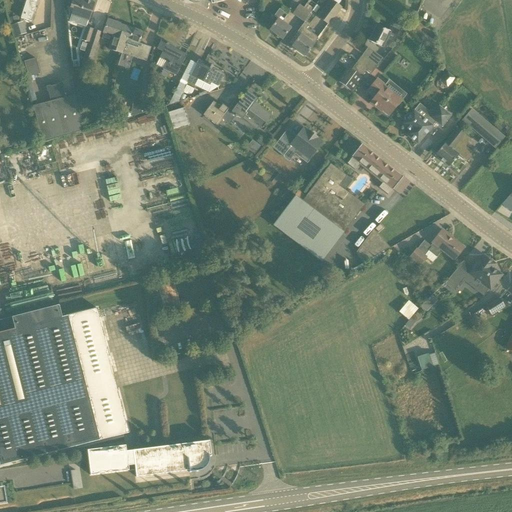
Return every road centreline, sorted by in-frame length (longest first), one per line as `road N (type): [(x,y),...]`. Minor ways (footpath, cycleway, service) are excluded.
road 1 (primary): [(204,511),(511,470)]
road 2 (tertiary): [(511,246),(306,86)]
road 3 (tertiary): [(306,86),(241,41),(157,0)]
